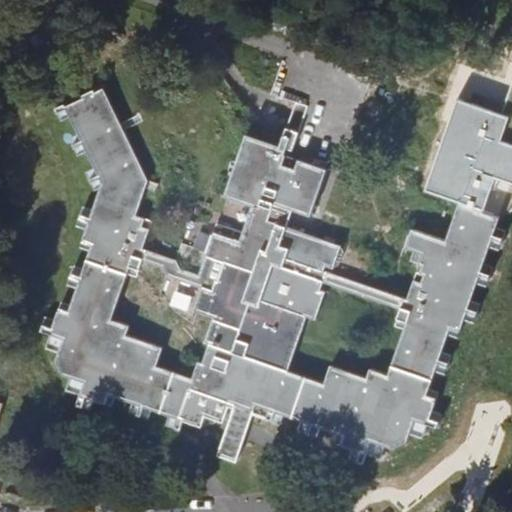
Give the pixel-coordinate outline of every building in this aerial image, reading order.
[(418,190),(453,203),(476,211),(488,178),(510,185),(511,179),(511,65),(495,112),(452,97),(418,190)] [(234,236),(216,230),(208,251),(219,255),(213,274),(177,260),(171,252),(144,243),(154,214),(138,208),(151,173),(110,74),(92,83),(93,86),(75,95),(79,105),(86,120),(94,140),(101,156),(107,169),(104,177),(96,199),(89,218),(86,227),(96,232),(93,238),(87,254),(80,274),(74,291),(71,300),(60,296),(57,305),(51,321),(64,326),(59,339),(57,347),(63,361),(68,363),(84,368),(79,383),(92,388),(102,391),(106,381),(115,385),(131,390),(149,398),(166,403),(180,409),(198,415),(202,405),(220,412),(226,393),(231,395),(228,404),(246,410),(249,402),(268,408),(270,404),(279,407),(294,413),(313,420),(329,426),(338,429),(335,438),(345,442),(359,447),(365,434),(378,440),(384,442),(400,434),(402,428),(407,414),(421,419),(426,405),(430,395),(420,392),(423,383),(429,368),(436,349),(442,333),(444,325),(454,328),(457,320),(464,301),(471,284),(478,264),(484,247),(491,227),(494,218),(476,211),(453,203),(439,239),(407,227),(400,246),(406,249),(417,253),(414,262),(400,298),(396,310),(390,326),(399,329),(383,375),(365,368),(361,378),(326,365),(319,383),(284,370),(303,316),(311,318),(321,290),(316,287),(318,280),(323,282),(327,271),(320,267),(321,263),(328,266),(336,243),(282,223),(288,206),(306,213),(323,167),(286,154),(273,149),(241,137),(221,191),(246,201),(234,236)] [(70,108),(79,105),(75,95),(73,90),(64,95),(70,108)] [(291,99),(273,149),(286,154),(304,104),(291,99)] [(84,144),(94,140),(86,120),(76,125),(84,144)] [(99,178),(104,177),(107,169),(101,156),(91,160),(99,178)] [(79,214),(89,218),(96,199),(86,195),(79,214)] [(200,248),(208,251),(216,230),(208,226),(200,248)] [(83,235),(93,238),(96,232),(86,227),(83,235)] [(501,231),(491,227),(484,247),(494,250),(501,231)] [(403,259),(414,262),(417,253),(406,249),(403,259)] [(70,270),(80,274),(87,254),(77,250),(70,270)] [(488,267),(478,264),(471,284),(481,288),(488,267)] [(400,298),(327,271),(323,282),(396,310),(400,298)] [(63,287),(60,296),(71,300),(74,291),(63,287)] [(474,305),(464,301),(457,320),(467,324),(474,305)] [(41,317),(51,321),(57,305),(46,302),(41,317)] [(46,335),(59,339),(64,326),(51,321),(46,335)] [(451,337),(454,328),(444,325),(442,333),(451,337)] [(445,353),(436,349),(429,368),(439,371),(445,353)] [(64,377),(79,383),(84,368),(68,363),(64,377)] [(111,395),(115,385),(106,381),(102,391),(111,395)] [(89,397),(92,388),(79,383),(76,393),(89,397)] [(433,387),(423,383),(420,392),(430,395),(433,387)] [(146,407),(149,398),(131,390),(127,400),(146,407)] [(177,418),(180,409),(166,403),(163,413),(177,418)] [(231,452),(246,410),(228,404),(213,446),(231,452)] [(276,416),(279,407),(270,404),(268,408),(266,413),(276,416)] [(437,408),(426,405),(421,419),(432,423),(437,408)] [(310,428),(313,420),(294,413),(291,422),(310,428)] [(416,433),(421,419),(407,414),(402,428),(416,433)] [(326,435),(335,438),(338,429),(329,426),(326,435)] [(373,452),(378,440),(365,434),(359,447),(373,452)] [(355,457),(359,447),(345,442),(342,451),(355,457)]
